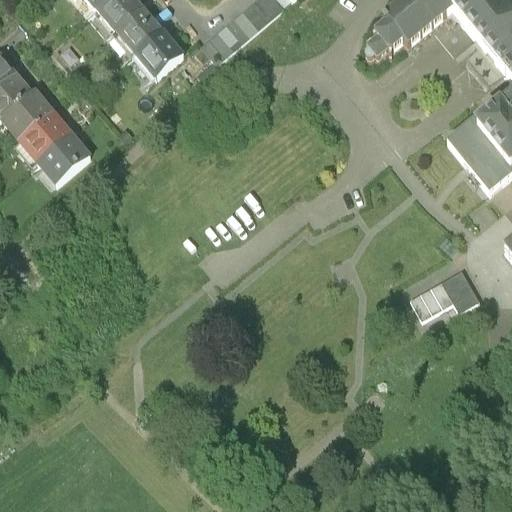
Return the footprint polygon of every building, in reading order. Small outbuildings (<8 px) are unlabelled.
[(119,0),(81,0),(98,19),(119,0)] [(143,19),(127,0),(119,0),(98,19),(116,41),(143,19)] [(283,16),(269,0),(266,0),(202,55),(217,73),(283,16)] [(393,0),(404,12),(385,28),(386,29),(405,52),(409,57),(448,26),(447,24),(453,19),(511,90),(511,127),(509,130),(501,118),(480,134),(474,127),(447,148),(489,200),(511,181),(511,249),(504,257),(511,267),(511,20),(504,26),(482,0),(393,0)] [(163,41),(143,19),(116,41),(136,64),(163,41)] [(371,53),(367,55),(369,58),(366,61),(367,65),(369,68),(374,68),(376,66),(379,68),(389,60),(392,63),(405,52),(386,29),(384,32),(387,35),(376,43),(375,42),(367,48),(371,53)] [(183,65),(163,41),(136,64),(156,88),(183,65)] [(0,66),(0,98),(16,85),(7,75),(0,66)] [(0,126),(2,129),(5,126),(32,104),(23,94),(16,85),(0,98),(0,126)] [(5,126),(23,147),(53,122),(43,111),(35,101),(32,104),(5,126)] [(23,147),(42,169),(71,144),(61,132),(53,122),(23,147)] [(42,169),(60,191),(90,165),(80,155),(71,144),(42,169)] [(462,276),(441,288),(453,309),(458,319),(479,307),(462,276)] [(422,327),(453,309),(441,288),(410,306),(422,327)]
